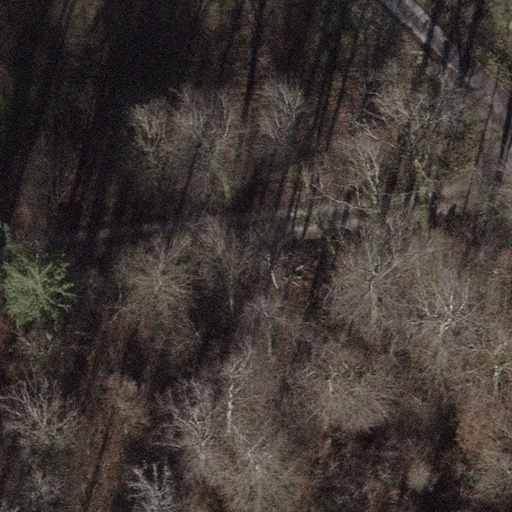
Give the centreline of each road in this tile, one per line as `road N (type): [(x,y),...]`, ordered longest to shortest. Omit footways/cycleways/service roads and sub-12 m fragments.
road 1 (track): [(0,265),(511,200)]
road 2 (track): [(511,103),(411,0)]
